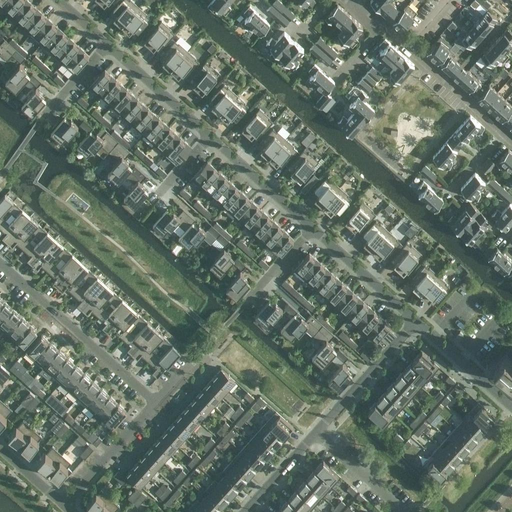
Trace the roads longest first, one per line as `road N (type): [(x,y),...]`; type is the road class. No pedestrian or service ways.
road 1 (residential): [(153,403),(0,265)]
road 2 (residential): [(511,141),(382,27)]
road 3 (residential): [(314,433),(416,320)]
road 4 (residential): [(416,320),(311,228)]
road 5 (residential): [(209,138),(106,45)]
road 6 (residential): [(311,228),(209,138)]
road 7 (residential): [(64,505),(153,403)]
road 8 (residential): [(511,405),(416,320)]
